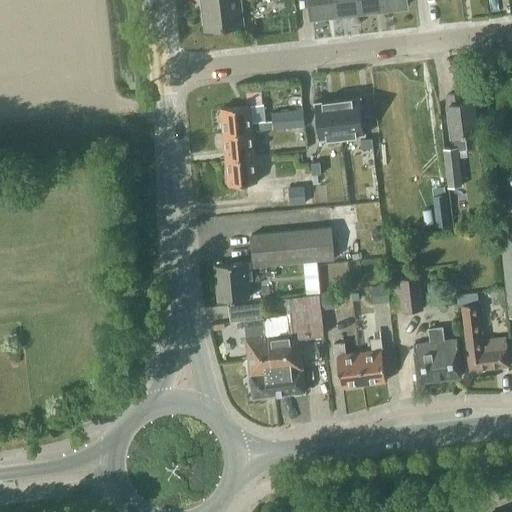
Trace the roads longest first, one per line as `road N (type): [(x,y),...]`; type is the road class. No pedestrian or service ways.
road 1 (residential): [(159,73),(511,33)]
road 2 (primary): [(240,455),(511,425)]
road 3 (tertiary): [(180,308),(159,73)]
